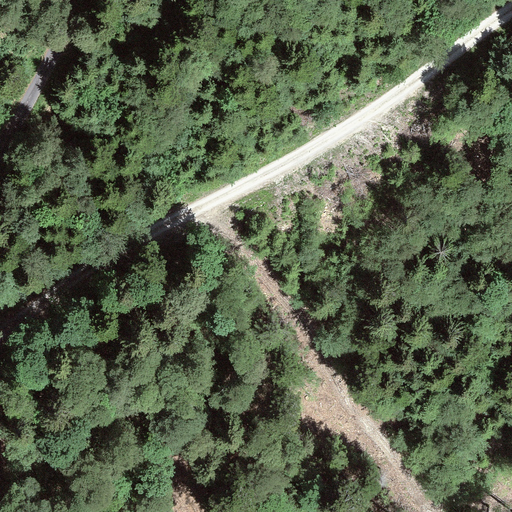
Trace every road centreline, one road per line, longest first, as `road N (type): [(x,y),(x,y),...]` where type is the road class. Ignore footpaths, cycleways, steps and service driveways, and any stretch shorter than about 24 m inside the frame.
road 1 (track): [(0,333),(102,263),(365,120),(511,8)]
road 2 (track): [(79,0),(0,153)]
